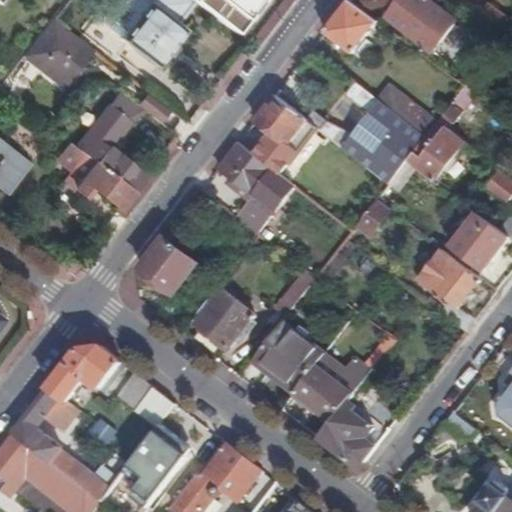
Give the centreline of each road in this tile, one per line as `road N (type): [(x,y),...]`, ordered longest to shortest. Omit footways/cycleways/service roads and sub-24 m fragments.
road 1 (residential): [(78,301),(316,0)]
road 2 (residential): [(350,506),(109,313),(78,301)]
road 3 (residential): [(511,306),(350,506)]
road 4 (residential): [(0,403),(78,301)]
